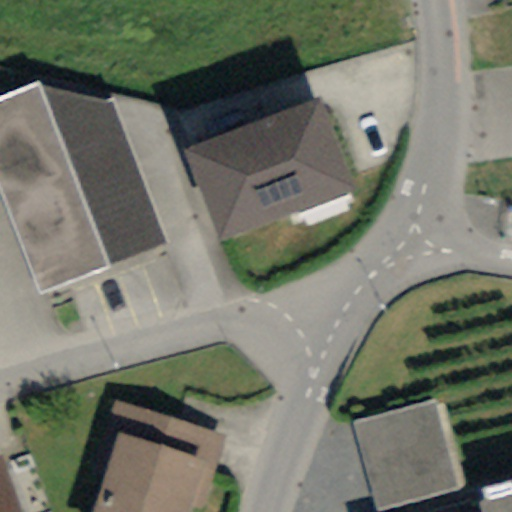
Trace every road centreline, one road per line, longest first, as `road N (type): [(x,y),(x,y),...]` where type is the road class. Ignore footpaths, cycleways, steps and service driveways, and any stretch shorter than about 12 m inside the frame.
road 1 (residential): [(0,388),(237,320),(343,321)]
road 2 (residential): [(395,235),(434,127),(439,0)]
road 3 (residential): [(262,511),(343,321)]
road 4 (residential): [(395,235),(511,266)]
